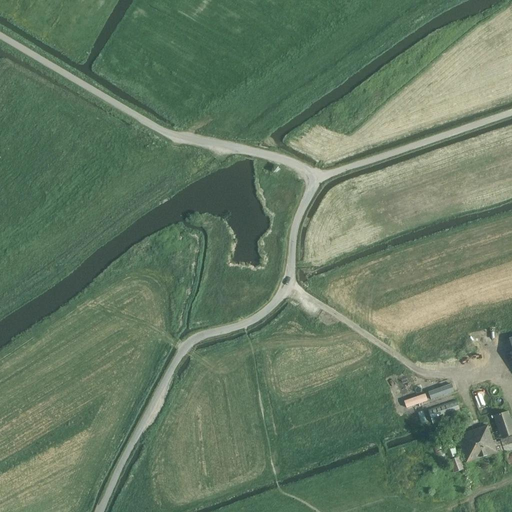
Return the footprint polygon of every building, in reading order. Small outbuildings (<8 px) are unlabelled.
[(428,392),(431,400),(454,392),(451,384),(433,390),(429,391),(428,392)] [(458,400),(429,409),(434,424),(463,414),(458,400)] [(424,411),(418,413),(422,424),(427,423),(424,411)] [(511,435),(511,422),(508,411),(494,416),(502,439),(511,435)] [(503,451),(500,441),(497,442),(496,440),(494,441),(488,425),(457,435),(466,463),(503,451)] [(511,436),(501,440),(509,465),(511,464),(511,436)] [(457,455),(452,441),(443,445),(449,459),(457,455)] [(450,466),(443,445),(433,449),(440,470),(450,466)] [(464,469),(460,456),(450,460),(454,473),(464,469)] [(459,477),(460,486),(471,484),(470,475),(459,477)]
